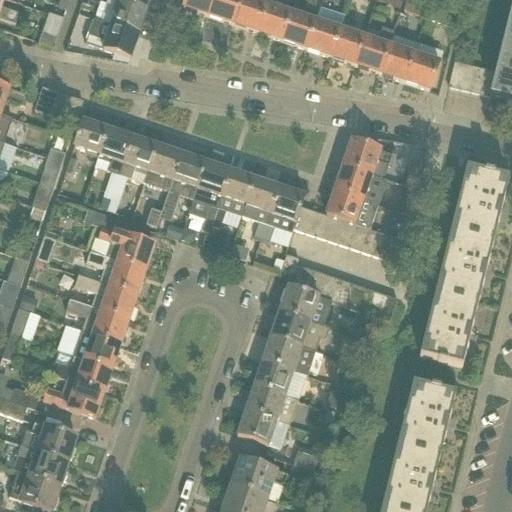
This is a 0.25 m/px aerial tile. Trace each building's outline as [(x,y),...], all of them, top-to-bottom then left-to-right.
[(61,0),(58,11),(66,14),(70,3),(61,0)] [(84,0),(82,7),(93,11),(97,0),(84,0)] [(120,0),(120,4),(147,13),(151,0),(120,0)] [(186,0),(183,11),(208,20),(214,0),(186,0)] [(214,0),(208,20),(232,28),(242,0),(241,0),(214,0)] [(242,0),(232,28),(256,36),(266,8),(242,0)] [(389,0),(378,0),(378,4),(400,12),(403,5),(389,0)] [(0,1),(0,22),(15,28),(19,17),(1,11),(4,3),(0,1)] [(111,29),(138,39),(147,13),(120,4),(111,29)] [(404,13),(425,21),(428,15),(407,7),(404,13)] [(256,36),(281,45),(290,16),(266,8),(256,36)] [(315,25),(314,25),(305,53),(330,61),(340,33),(342,34),(345,20),(321,11),(318,19),(317,19),(315,25)] [(458,25),(428,15),(425,21),(455,32),(458,25)] [(314,25),(292,17),(290,16),(281,45),(305,53),(314,25)] [(42,37),(39,47),(41,47),(53,52),(57,42),(63,22),(49,17),(42,37)] [(130,63),(134,52),(138,39),(111,29),(100,25),(94,23),(85,47),(103,53),(103,54),(130,63)] [(497,76),(491,100),(511,104),(511,24),(509,24),(506,38),(505,38),(502,49),(496,75),(497,75),(497,76)] [(367,42),(365,42),(355,70),(379,78),(389,50),(391,42),(392,42),(394,36),(382,32),(380,37),(376,46),(367,42)] [(330,61),(355,70),(365,42),(342,34),(340,33),(330,61)] [(413,58),(389,50),(379,78),(404,86),(413,58)] [(404,86),(424,93),(429,95),(439,67),(415,59),(413,58),(404,86)] [(459,93),(465,68),(454,66),(448,90),(459,93)] [(469,95),(476,71),(465,68),(459,93),(469,95)] [(486,73),(476,71),(469,95),(480,98),(486,73)] [(491,101),(491,100),(497,76),(486,73),(480,98),(491,101)] [(25,111),(29,100),(0,90),(0,117),(0,118),(5,104),(25,111)] [(43,92),(42,93),(35,114),(45,118),(53,96),(43,92)] [(63,99),(53,96),(45,118),(55,121),(63,99)] [(73,102),(63,99),(55,121),(65,124),(73,102)] [(75,128),(83,106),(73,102),(65,124),(75,128)] [(13,123),(0,118),(0,117),(0,118),(0,117),(0,145),(5,147),(13,123)] [(108,133),(84,125),(83,124),(74,150),(99,159),(108,133)] [(108,133),(99,159),(112,163),(107,176),(112,177),(104,201),(112,204),(133,141),(108,133)] [(112,204),(119,206),(127,183),(131,184),(132,183),(145,188),(149,175),(148,175),(157,150),(133,141),(112,204)] [(379,155),(379,154),(351,145),(343,169),(371,179),(371,180),(382,183),(391,159),(379,155)] [(145,188),(169,196),(182,158),(157,150),(148,175),(149,175),(145,188)] [(50,153),(48,161),(63,167),(66,158),(50,153)] [(169,196),(162,217),(172,220),(179,199),(193,204),(197,192),(198,192),(206,166),(182,158),(169,196)] [(48,161),(44,171),(45,172),(59,177),(63,167),(48,161)] [(71,163),(66,176),(74,179),(78,165),(71,163)] [(230,175),(206,166),(198,192),(197,192),(193,204),(189,218),(205,224),(202,235),(210,237),(212,230),(230,175)] [(405,190),(417,193),(422,170),(411,167),(405,190)] [(343,169),(335,193),(362,204),(378,209),(387,185),(382,183),(371,180),(371,179),(343,169)] [(493,246),(498,226),(509,183),(493,180),(493,178),(484,176),(484,177),(466,173),(451,236),(493,246)] [(243,221),(255,183),(230,175),(212,230),(220,232),(226,215),(243,221)] [(255,183),(243,221),(258,227),(254,240),(254,244),(260,246),(261,242),(262,242),(263,242),(280,192),(255,183)] [(54,191),(41,187),(32,211),(46,216),(54,191)] [(280,192),(263,242),(269,244),(271,245),(275,232),(292,238),(292,236),(293,234),(301,211),(304,200),(280,192)] [(335,193),(326,220),(334,222),(346,226),(357,230),(368,234),(369,234),(378,209),(362,204),(335,193)] [(398,216),(409,220),(412,210),(401,207),(398,216)] [(301,211),(293,234),(304,237),(312,215),(311,215),(301,211)] [(157,232),(160,222),(161,217),(151,213),(146,228),(157,232)] [(312,215),(304,237),(315,241),(323,219),(312,215)] [(96,216),(92,228),(103,232),(100,243),(111,247),(106,261),(145,275),(154,250),(135,243),(118,237),(122,225),(96,216)] [(406,228),(409,220),(398,216),(395,225),(406,228)] [(323,219),(315,241),(326,245),(334,222),(326,220),(323,219)] [(334,222),(326,245),(338,249),(346,226),(334,222)] [(346,226),(338,249),(349,252),(357,230),(346,226)] [(37,241),(40,231),(26,227),(23,237),(37,241)] [(169,229),(165,240),(179,244),(182,233),(169,229)] [(357,230),(349,252),(361,256),(368,234),(357,230)] [(192,249),(196,237),(184,233),(180,244),(192,249)] [(47,234),(45,240),(57,244),(59,239),(47,234)] [(368,234),(361,256),(372,260),(380,237),(369,234),(368,234)] [(478,309),(483,288),(493,246),(451,236),(435,298),(478,309)] [(380,237),(372,260),(383,264),(391,241),(380,237)] [(45,240),(40,253),(52,258),(57,244),(45,240)] [(395,268),(402,245),(391,241),(383,264),(395,268)] [(20,252),(16,261),(29,266),(33,257),(20,252)] [(137,300),(145,275),(90,256),(86,267),(104,273),(100,286),(100,287),(137,300)] [(299,263),(286,259),(279,279),(290,283),(291,283),(296,269),(297,269),(299,263)] [(299,295),(308,273),(297,269),(296,269),(291,283),(290,283),(288,291),(299,295)] [(311,299),(319,277),(308,273),(299,295),(311,299)] [(11,276),(8,285),(11,286),(21,290),(24,280),(11,276)] [(330,281),(319,277),(311,299),(322,303),(330,281)] [(91,312),(128,325),(137,300),(100,287),(100,286),(79,279),(74,291),(96,298),(92,311),(91,312)] [(322,303),(331,307),(333,307),(342,285),(330,281),(322,303)] [(333,307),(344,311),(352,288),(342,285),(333,307)] [(11,286),(3,311),(12,314),(21,290),(11,286)] [(352,288),(344,311),(356,315),(364,292),(352,288)] [(324,332),(324,330),(331,307),(322,303),(311,299),(299,295),(288,291),(279,316),(324,332)] [(356,315),(366,318),(374,296),(364,292),(356,315)] [(374,296),(366,318),(378,322),(386,300),(374,296)] [(24,298),(19,312),(31,316),(35,317),(39,304),(24,298)] [(462,372),(467,351),(478,309),(435,298),(419,361),(437,366),(437,367),(446,369),(446,368),(462,372)] [(386,300),(378,322),(389,326),(397,304),(386,300)] [(81,337),(120,350),(128,325),(91,312),(92,311),(70,303),(67,315),(86,322),(81,337)] [(18,315),(10,338),(22,342),(27,326),(30,319),(30,317),(19,313),(18,315)] [(279,316),(271,341),(316,357),(316,355),(320,341),(325,343),(329,332),(324,330),(324,332),(279,316)] [(66,331),(58,354),(74,360),(74,361),(112,374),(120,350),(81,337),(66,331)] [(294,376),(308,380),(316,357),(271,341),(262,366),(294,376)] [(18,353),(6,349),(2,362),(14,366),(18,353)] [(65,385),(103,398),(112,374),(74,361),(71,369),(66,371),(59,368),(54,381),(65,385)] [(294,376),(262,366),(254,390),(285,401),(286,400),(294,376)] [(342,366),(337,382),(345,384),(350,368),(342,366)] [(109,394),(117,395),(121,375),(113,374),(109,394)] [(61,398),(47,393),(43,405),(95,423),(103,398),(65,385),(61,398)] [(455,399),(439,395),(440,394),(431,391),(431,393),(413,388),(397,451),(440,462),(455,399)] [(5,392),(0,389),(0,401),(9,405),(13,394),(5,392)] [(245,415),(277,426),(277,425),(288,429),(290,429),(298,405),(286,400),(285,401),(254,390),(245,415)] [(13,394),(9,405),(27,412),(35,414),(39,401),(14,392),(13,394)] [(330,395),(325,410),(336,413),(341,398),(330,395)] [(0,417),(22,426),(27,412),(9,405),(0,401),(0,417)] [(245,415),(237,440),(269,450),(269,449),(280,453),(288,429),(277,425),(277,426),(245,415)] [(312,428),(304,425),(301,433),(309,436),(312,428)] [(27,435),(22,449),(21,451),(67,467),(69,463),(71,464),(75,454),(72,453),(76,441),(34,427),(31,437),(27,435)] [(67,467),(21,451),(13,473),(19,476),(18,477),(29,481),(59,491),(60,488),(63,489),(66,478),(64,477),(67,467)] [(427,511),(429,504),(440,462),(397,451),(381,511),(427,511)] [(299,455),(294,470),(313,476),(318,462),(299,455)] [(287,480),(241,464),(232,489),(267,501),(267,502),(278,505),(287,480)] [(313,476),(294,470),(290,481),(309,488),(313,476)] [(10,502),(21,505),(20,506),(38,511),(54,511),(58,503),(55,502),(59,491),(29,481),(18,477),(10,502)] [(232,489),(224,511),(263,511),(267,502),(267,501),(232,489)]
